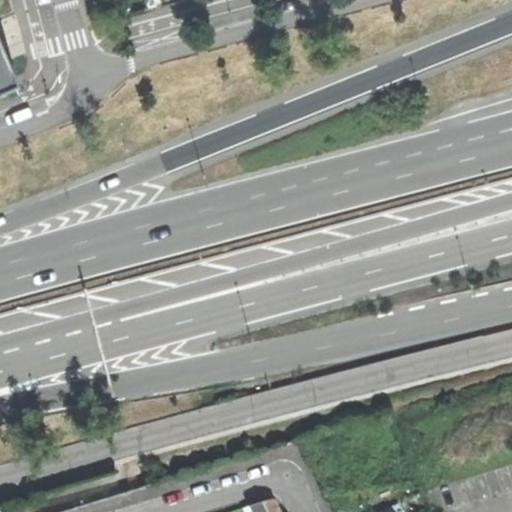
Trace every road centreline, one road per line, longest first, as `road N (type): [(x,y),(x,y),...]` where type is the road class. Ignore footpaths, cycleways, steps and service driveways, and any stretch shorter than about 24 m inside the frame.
road 1 (trunk): [(511,22),(0,227)]
road 2 (residential): [(0,489),(511,349)]
road 3 (trunk): [(0,342),(511,202)]
road 4 (trunk): [(511,140),(0,277)]
road 5 (secondary): [(0,373),(511,236)]
road 6 (secondary): [(0,408),(511,305)]
road 7 (tertiary): [(358,0),(84,79)]
road 8 (residential): [(177,511),(289,482),(309,511)]
